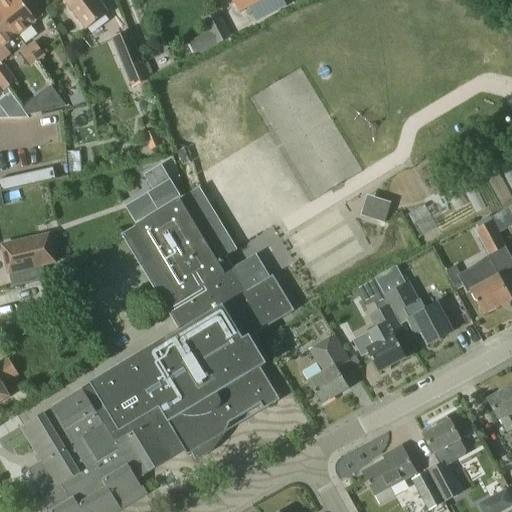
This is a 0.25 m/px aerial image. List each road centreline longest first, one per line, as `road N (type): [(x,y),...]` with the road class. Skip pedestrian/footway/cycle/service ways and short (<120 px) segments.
road 1 (track): [(511,98),(477,87),(413,126),(392,162),(308,214)]
road 2 (residential): [(310,458),(511,348)]
